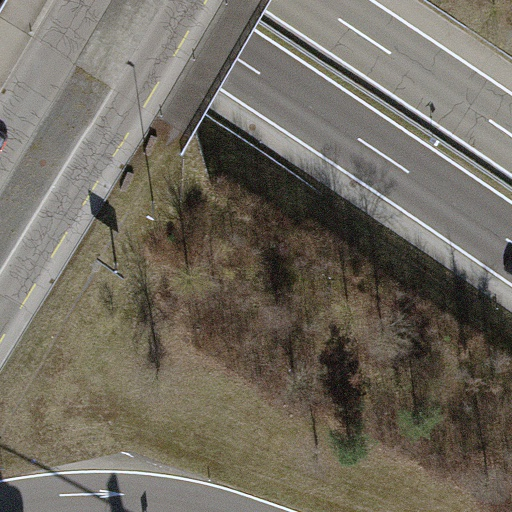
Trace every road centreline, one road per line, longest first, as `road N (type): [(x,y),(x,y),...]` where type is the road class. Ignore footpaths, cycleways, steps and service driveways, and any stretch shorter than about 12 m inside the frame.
road 1 (motorway): [(129,0),(511,255)]
road 2 (secondary): [(0,318),(191,0)]
road 3 (motorway): [(511,134),(318,0)]
road 4 (motorway): [(0,509),(117,497),(203,511)]
road 5 (secondary): [(85,0),(0,148)]
